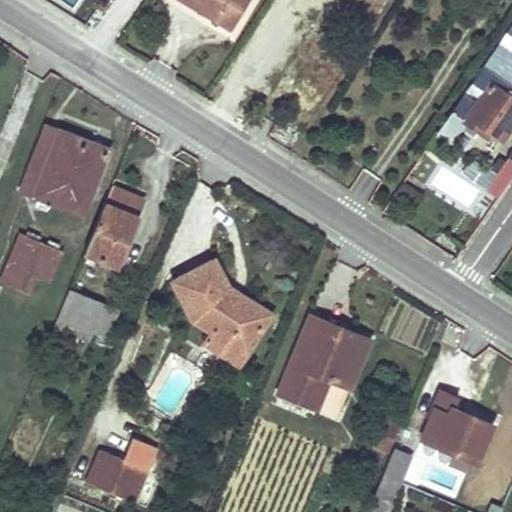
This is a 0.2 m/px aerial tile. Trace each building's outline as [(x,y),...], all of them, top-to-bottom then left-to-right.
[(246,0),(182,0),(230,28),(246,0)] [(482,68),(510,87),(511,84),(511,50),(504,45),(511,35),(506,32),(482,68)] [(511,126),(511,98),(506,94),(510,87),(482,68),(462,96),(438,130),(445,135),(454,133),(461,130),(466,123),(479,132),(482,128),(501,141),(511,126)] [(52,178),(69,135),(48,127),(22,190),(37,196),(45,175),(52,178)] [(110,152),(69,135),(52,178),(45,175),(37,196),(40,198),(37,205),(49,211),(52,203),(85,216),(110,152)] [(502,196),(511,183),(511,160),(505,155),(484,183),(502,196)] [(143,202),(112,189),(105,206),(136,219),(143,202)] [(136,219),(105,206),(85,254),(102,260),(99,266),(109,270),(112,264),(117,267),(136,219)] [(61,252),(20,235),(0,281),(28,293),(35,278),(48,283),(61,252)] [(219,282),(224,279),(215,261),(175,282),(195,322),(247,354),(268,320),(225,294),(219,282)] [(228,287),(224,279),(219,282),(225,294),(268,320),(271,314),(228,287)] [(101,304),(70,291),(58,318),(90,332),(101,304)] [(119,311),(101,304),(90,332),(108,339),(119,311)] [(316,410),(328,380),(349,389),(369,341),(310,317),(278,394),(316,410)] [(143,389),(133,393),(136,403),(147,399),(143,389)] [(442,394),(436,411),(450,416),(452,410),(454,411),(459,400),(442,394)] [(450,416),(436,411),(424,441),(479,463),(492,428),(454,411),(452,410),(450,416)] [(374,448),(387,453),(398,426),(385,421),(374,448)] [(387,511),(410,457),(395,450),(368,511),(387,511)] [(133,502),(146,470),(101,451),(88,482),(133,502)]
